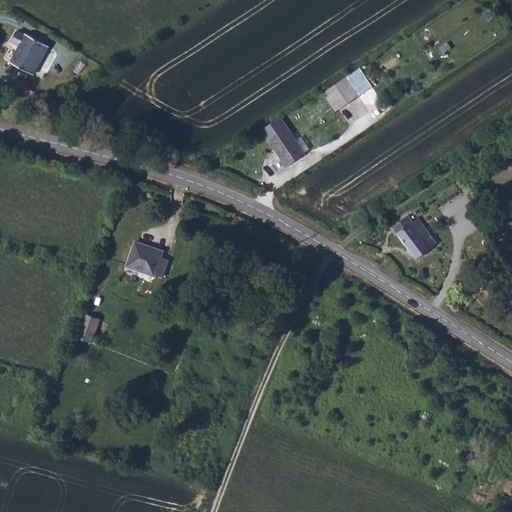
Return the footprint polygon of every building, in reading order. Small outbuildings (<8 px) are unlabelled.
[(17,23),(9,18),(1,28),(9,34),(0,46),(0,49),(20,64),(38,38),(18,22),(17,23)] [(349,76),(325,90),(337,110),(361,96),(349,76)] [(325,93),(316,78),(303,86),(313,100),(325,93)] [(300,152),(276,116),(258,128),(270,146),(272,145),(280,156),(276,158),(281,165),(300,152)] [(454,174),(451,168),(445,170),(450,177),(454,174)] [(393,218),(386,223),(405,249),(425,235),(407,208),(402,211),(397,204),(389,211),(393,218)] [(382,217),(386,223),(393,218),(389,211),(382,217)] [(126,265),(148,273),(156,248),(135,241),(126,265)] [(156,248),(148,273),(161,277),(167,256),(160,253),(161,250),(156,248)] [(96,322),(82,315),(74,339),(87,345),(96,322)]
